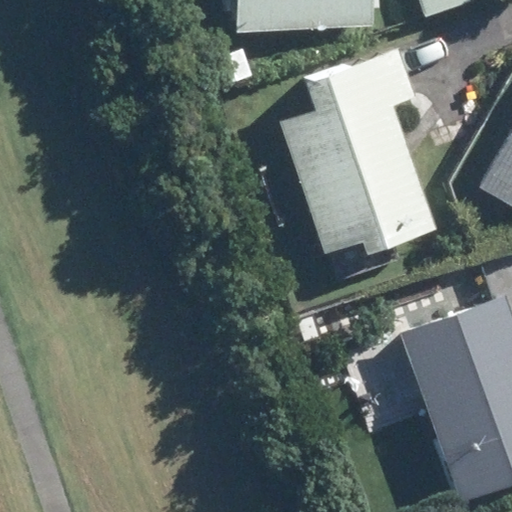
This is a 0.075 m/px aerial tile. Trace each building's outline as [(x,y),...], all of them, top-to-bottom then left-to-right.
[(228,0),(229,27),(365,22),(364,0),(228,0)] [(415,0),(419,11),(455,0),(415,0)] [(300,79),(309,107),(274,120),(318,249),(355,236),(360,248),(428,226),(385,102),(412,94),(396,46),(300,79)] [(511,118),(472,184),(511,208),(511,118)] [(454,497),(511,476),(511,333),(499,297),(397,332),(454,497)]
